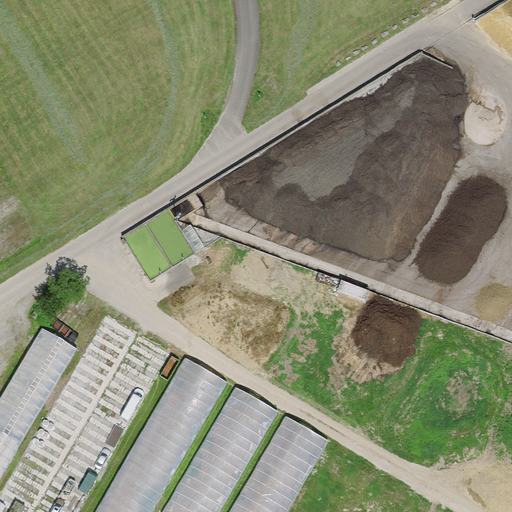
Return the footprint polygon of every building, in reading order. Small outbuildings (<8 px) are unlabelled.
[(317,238),(314,250),(348,259),(351,247),(317,238)] [(42,330),(0,401),(0,476),(75,349),(42,330)] [(182,365),(97,511),(148,511),(221,387),(182,365)] [(215,511),(271,412),(233,391),(165,511),(215,511)] [(283,426),(233,511),(284,511),(321,448),(283,426)]
